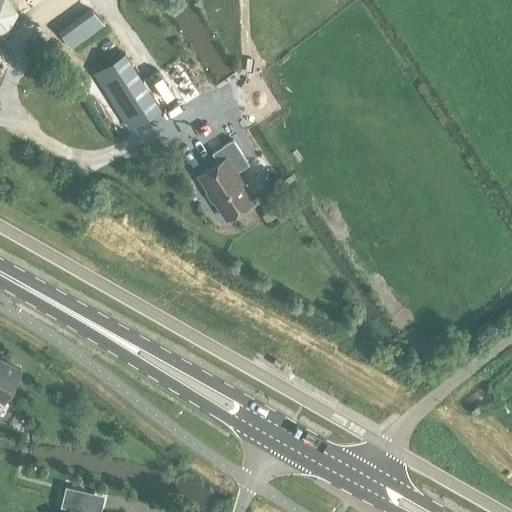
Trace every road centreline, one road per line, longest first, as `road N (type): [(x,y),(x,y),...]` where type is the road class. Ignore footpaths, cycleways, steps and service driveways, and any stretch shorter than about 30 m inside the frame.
road 1 (primary): [(282,436),(0,275)]
road 2 (unclassified): [(0,307),(60,342),(247,483)]
road 3 (unclassified): [(362,480),(411,418),(511,337)]
